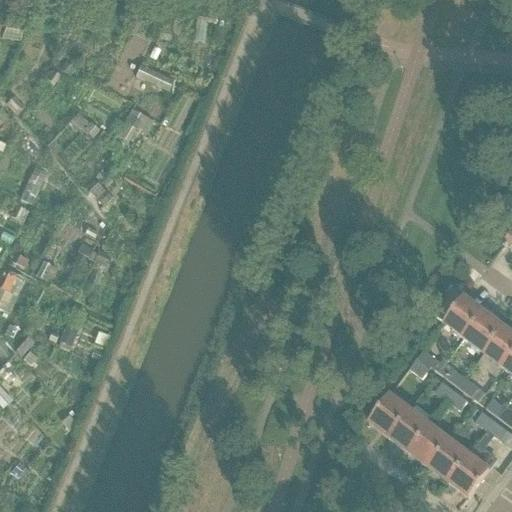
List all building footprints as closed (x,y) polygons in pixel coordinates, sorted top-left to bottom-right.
[(135,130),(145,135),(152,121),(130,111),(117,138),(128,143),(135,130)] [(452,292),(433,318),(442,325),(443,326),(444,327),(464,341),(464,342),(484,316),(463,300),(461,299),(453,293),(452,292)] [(464,342),(484,357),(503,331),(484,316),(464,342)] [(484,357),(503,372),(511,360),(511,337),(503,331),(484,357)] [(422,354),(416,362),(429,372),(435,363),(422,354)] [(511,360),(503,372),(511,378),(511,360)] [(429,372),(416,362),(409,371),(422,381),(429,372)] [(446,381),(458,390),(465,381),(453,372),(446,381)] [(465,381),(458,390),(471,400),(478,391),(465,381)] [(442,386),(435,395),(448,404),(455,395),(442,386)] [(455,395),(448,404),(461,414),(468,405),(455,395)] [(368,425),(389,441),(409,414),(389,398),(368,425)] [(492,401),(485,411),(495,419),(502,409),(492,401)] [(498,420),(511,430),(511,413),(506,409),(498,420)] [(389,441),(408,456),(429,429),(409,414),(389,441)] [(482,417),(475,426),(487,435),(494,426),(482,416),(482,417)] [(494,426),(487,435),(499,445),(506,436),(494,426)] [(408,456),(428,471),(449,444),(429,429),(408,456)] [(428,471),(448,486),(469,459),(449,444),(428,471)] [(469,459),(448,486),(468,502),(489,474),(498,463),(478,448),(469,459)]
